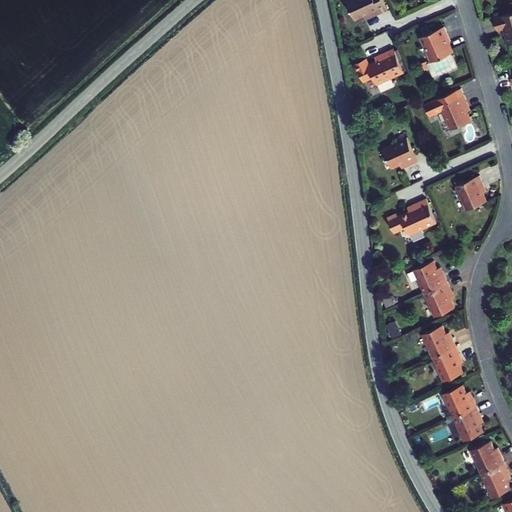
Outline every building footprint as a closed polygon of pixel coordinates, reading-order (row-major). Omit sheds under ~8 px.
[(353,0),(361,16),(371,12),(376,10),(379,15),(394,8),(390,0),(353,0)] [(511,27),(511,14),(502,18),(505,30),(511,27)] [(459,35),(454,24),(429,34),(440,61),(461,52),(457,42),(455,37),(459,35)] [(416,72),(405,48),(391,55),(393,59),(388,61),(381,64),(386,77),(390,84),(416,72)] [(446,74),(467,65),(461,52),(440,61),(446,74)] [(377,81),(386,77),(381,64),(379,60),(376,53),(367,58),(377,81)] [(476,121),(469,105),(473,103),(467,89),(445,99),(450,111),(458,129),(476,121)] [(450,111),(445,99),(431,106),(436,117),(450,111)] [(426,160),(414,135),(391,145),(400,165),(409,161),(412,159),(415,165),(426,160)] [(490,182),(485,171),(461,181),(473,207),(493,199),(488,188),(486,183),(490,182)] [(422,209),(418,211),(409,215),(415,229),(418,235),(445,223),(432,196),(419,202),(422,209)] [(415,229),(409,215),(406,216),(405,214),(396,218),(403,234),(415,229)] [(432,291),(456,281),(451,271),(448,273),(446,267),(442,258),(421,268),(432,291)] [(456,281),(432,291),(442,313),(462,304),(458,295),(455,289),(459,287),(456,281)] [(453,335),(449,325),(428,335),(438,357),(462,346),(459,339),(456,341),(453,335)] [(427,340),(421,343),(426,353),(432,350),(427,340)] [(462,346),(438,357),(449,380),(470,371),(466,362),(463,356),(466,354),(462,346)] [(460,417),(486,406),(483,399),(479,401),(476,394),(472,385),(450,394),(460,417)] [(486,406),(460,417),(469,439),(491,430),(488,422),(485,416),(489,414),(486,406)] [(500,448),(496,439),(476,448),(486,472),(510,461),(507,454),(503,455),(500,448)] [(511,464),(510,461),(486,472),(496,494),(511,486),(511,474),(510,470),(511,468),(511,464)]
